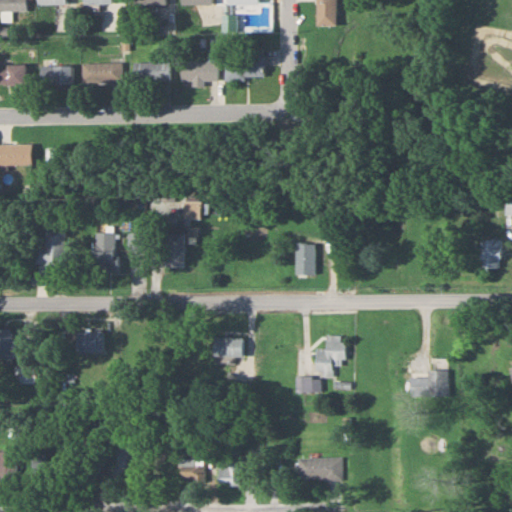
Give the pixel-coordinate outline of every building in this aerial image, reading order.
[(0,0),(0,10),(27,10),(26,0),(0,0)] [(317,0),(317,25),(337,25),(336,0),(317,0)] [(225,78),(264,78),(263,52),(224,53),(225,78)] [(218,60),(181,60),(181,80),(190,80),(190,86),(206,86),(206,80),(218,80),(218,60)] [(169,61),(133,61),(133,80),(169,80),(169,61)] [(87,81),(122,81),(122,62),(87,62),(87,81)] [(0,83),(26,84),(26,64),(0,64),(0,83)] [(40,65),(40,83),(72,83),(72,65),(40,65)] [(0,164),(31,164),(31,144),(0,143),(0,164)] [(506,215),(511,215),(511,197),(506,197),(489,197),(489,208),(506,208),(506,215)] [(200,218),(201,202),(183,201),(183,219),(167,219),(166,266),(185,266),(185,218),(200,218)] [(65,228),(44,228),(44,246),(35,246),(35,264),(65,264),(65,228)] [(117,271),(117,233),(94,233),(94,271),(117,271)] [(129,234),(129,250),(142,250),(142,234),(129,234)] [(503,241),(484,241),(484,269),(503,269),(503,241)] [(297,275),(316,275),(316,242),(297,242),(297,275)] [(12,332),(0,331),(0,358),(12,358),(12,332)] [(103,352),(103,331),(77,331),(77,352),(103,352)] [(344,335),(327,335),(327,347),(316,347),(316,370),(333,370),(333,364),(344,364),(344,335)] [(245,337),(215,337),(215,357),(245,357),(245,337)] [(14,383),(35,383),(35,366),(14,366),(14,383)] [(450,394),(450,370),(427,370),(427,394),(450,394)] [(297,391),(321,391),(321,377),(297,377),(297,391)] [(96,476),(96,442),(84,442),(84,476),(96,476)] [(17,451),(0,450),(0,479),(17,480),(17,451)] [(300,457),(300,479),(343,479),(343,457),(300,457)] [(198,458),(180,458),(180,466),(198,466),(198,458)] [(220,484),(240,484),(240,460),(220,460),(220,484)] [(61,463),(48,463),(48,480),(61,480),(61,463)]
